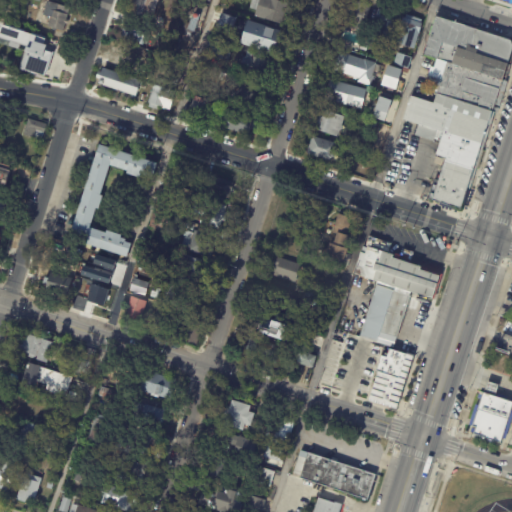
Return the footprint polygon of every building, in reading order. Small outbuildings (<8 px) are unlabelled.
[(159,0),(153,20),(134,14),(135,8),(132,7),(134,0),(159,0)] [(274,0),(289,5),(281,27),(255,18),(257,12),(250,10),(253,1),(256,2),(257,0),(260,1),(260,0),(274,0)] [(69,9),(67,20),(69,21),(68,25),(65,24),(63,33),(47,29),(50,18),(43,16),(47,2),(70,8),(69,9)] [(357,30),(356,33),(342,29),(350,2),(357,4),(357,3),(365,6),(365,8),(367,8),(360,28),(358,27),(357,30)] [(375,26),(377,21),(376,21),(379,11),(382,12),(383,9),(396,14),(395,17),(398,18),(389,45),(379,42),(382,34),(378,33),(380,28),(375,27),(375,26)] [(228,30),(228,31),(215,27),(218,15),(231,19),(228,30)] [(413,19),(422,22),(421,26),(422,26),(415,51),(397,46),(406,17),(413,19)] [(180,19),(189,23),(185,32),(176,28),(180,19)] [(511,44),(511,55),(510,62),(503,83),(507,84),(498,115),(494,114),(463,213),(433,203),(446,161),(436,157),(442,141),(434,139),(433,143),(415,137),(418,127),(403,122),(410,98),(434,106),(437,95),(431,93),(435,81),(428,79),(431,69),(434,70),(437,62),(424,58),(436,20),(511,44)] [(250,45),(257,23),(268,26),(267,28),(280,32),(275,47),(271,46),(269,53),(249,47),(250,45)] [(19,69),(45,76),(51,53),(44,51),(47,39),(0,25),(0,42),(25,49),(19,69)] [(149,31),(148,38),(160,41),(156,54),(140,50),(142,45),(138,44),(139,39),(137,38),(135,43),(133,42),(132,45),(124,43),(125,39),(122,38),(124,31),(128,32),(129,26),(149,31)] [(360,50),(363,39),(370,41),(366,52),(360,50)] [(210,41),(226,46),(221,61),(205,55),(210,41)] [(340,47),(342,41),(354,45),(352,53),(339,48),(340,47)] [(395,51),(410,56),(406,67),(391,62),(395,51)] [(269,77),(267,86),(240,78),(244,65),(242,65),(244,58),(246,59),(248,54),(255,56),(254,59),(268,64),(267,67),(272,69),(269,77)] [(373,76),(373,77),(374,78),(371,88),(357,84),(358,81),(334,73),(340,54),(376,65),(373,76)] [(395,89),(401,69),(386,65),(380,85),(395,89)] [(142,83),(137,99),(135,99),(134,100),(129,99),(130,97),(98,87),(99,82),(96,81),(99,74),(101,75),(103,70),(142,83)] [(263,88),(257,112),(231,105),(235,93),(224,90),(226,81),(229,82),(230,78),(263,88)] [(328,93),(331,82),(367,92),(362,112),(325,102),(328,93)] [(164,111),(159,109),(158,112),(149,109),(150,106),(148,105),(153,87),(175,93),(170,112),(164,111)] [(390,99),(386,112),(384,112),(382,118),(370,114),(373,106),(374,107),(378,95),(390,99)] [(211,103),(205,124),(189,119),(194,103),(195,104),(196,100),(204,103),(204,101),(211,103)] [(258,122),(255,133),(251,131),(249,138),(216,128),(219,117),(215,115),(216,110),(220,111),(222,106),(227,108),(226,112),(258,122)] [(325,113),(345,119),(338,140),(318,133),(320,127),(317,126),(319,118),(323,119),(325,113)] [(47,124),(43,139),(36,136),(35,139),(24,135),(29,119),(47,124)] [(308,155),(313,139),(338,147),(333,164),(308,157),(308,155)] [(103,197),(98,210),(96,210),(90,229),(106,234),(106,232),(121,236),(120,239),(126,241),(125,244),(131,246),(127,258),(69,240),(99,146),(157,164),(153,178),(147,176),(146,179),(140,177),(139,179),(126,175),(126,172),(110,167),(101,196),(103,197)] [(172,162),(189,167),(185,181),(168,176),(172,162)] [(0,168),(10,171),(6,185),(0,183),(0,168)] [(211,175),(234,183),(229,198),(205,191),(207,185),(205,184),(208,174),(211,175)] [(160,201),(163,189),(174,192),(171,204),(160,201)] [(227,213),(225,221),(222,221),(219,229),(199,223),(201,216),(193,214),(198,197),(226,206),(225,212),(227,213)] [(354,219),(345,249),(348,250),(344,265),(341,264),(339,270),(333,268),(335,262),(326,260),(331,244),(334,245),(337,235),(332,233),(338,214),(354,219)] [(203,233),(212,236),(210,243),(215,245),(211,259),(188,251),(189,248),(182,245),(185,237),(184,236),(185,232),(187,233),(187,231),(194,234),(195,231),(203,233)] [(390,242),(366,237),(364,247),(388,251),(390,242)] [(431,271),(445,276),(436,302),(354,275),(363,247),(367,248),(367,247),(395,256),(394,259),(431,271)] [(93,253),(91,262),(82,259),(84,251),(93,253)] [(205,265),(202,272),(206,273),(203,282),(199,280),(197,285),(187,282),(189,277),(178,273),(184,255),(206,262),(205,265)] [(282,259),(302,266),(295,284),(271,276),(277,258),(282,259)] [(72,282),(67,298),(46,292),(47,286),(43,285),(45,278),(49,280),(51,273),(73,279),(72,282)] [(134,279),(150,284),(145,297),(129,292),(134,279)] [(326,280),(337,283),(333,294),(323,290),(326,280)] [(151,297),(155,286),(159,287),(160,283),(168,285),(169,282),(176,285),(175,286),(187,290),(182,308),(151,297)] [(301,299),(297,313),(263,302),(269,284),(295,292),(293,296),(301,299)] [(378,286),(411,298),(394,349),(360,338),(378,286)] [(307,292),(319,296),(316,308),(302,303),(306,292),(307,292)] [(146,302),(140,325),(124,320),(131,297),(146,302)] [(177,341),(170,339),(174,328),(185,332),(189,319),(205,324),(196,348),(177,341)] [(288,328),(290,328),(291,327),(314,335),(309,350),(294,345),(295,342),(289,340),(288,343),(260,334),(262,329),(270,332),(273,322),(288,328)] [(31,336),(54,343),(47,364),(28,358),(29,355),(22,352),(22,351),(19,351),(20,349),(19,349),(18,347),(19,344),(21,343),(23,339),(26,340),(28,335),(31,336)] [(282,349),(276,366),(245,355),(250,338),(282,349)] [(85,348),(96,352),(87,377),(75,373),(84,348),(85,348)] [(368,398),(376,371),(374,371),(379,355),(385,357),(388,348),(411,356),(395,407),(368,398)] [(311,369),(300,365),(301,364),(298,363),(297,360),(299,354),(302,354),(304,354),(304,353),(317,358),(313,369),(311,369)] [(45,382),(43,392),(11,382),(16,363),(35,369),(33,377),(39,379),(39,380),(45,382)] [(71,376),(26,363),(20,384),(35,388),(37,381),(46,384),(44,390),(65,396),(71,376)] [(178,381),(171,401),(142,391),(148,371),(178,381)] [(66,375),(78,379),(74,390),(62,386),(66,375)] [(496,396),(496,397),(511,402),(511,409),(501,444),(475,436),(477,430),(473,428),(484,393),(485,394),(488,382),(499,386),(496,396)] [(112,402),(115,391),(100,387),(97,398),(112,402)] [(151,406),(167,411),(164,422),(165,422),(162,429),(132,420),(137,402),(151,406)] [(237,403),(251,408),(249,413),(255,415),(251,428),(246,426),(244,433),(225,426),(227,420),(224,419),(227,407),(231,408),(233,402),(237,403)] [(112,419),(105,444),(88,439),(95,418),(96,419),(97,414),(112,419)] [(295,422),(287,448),(272,443),(272,442),(264,440),(266,434),(261,433),(263,427),(267,428),(267,427),(274,429),(277,417),(295,422)] [(53,449),(50,456),(17,443),(25,423),(56,434),(53,444),(55,444),(53,449)] [(238,432),(245,435),(244,439),(258,444),(252,462),(234,456),(237,448),(227,444),(224,453),(217,451),(218,446),(214,445),(216,437),(220,438),(222,433),(236,437),(238,432)] [(156,439),(148,459),(133,453),(132,457),(116,451),(120,438),(142,446),(146,436),(156,439)] [(268,445),(286,451),(283,463),(280,462),(277,471),(263,466),(266,458),(264,458),(268,445)] [(302,452),(376,476),(368,501),(293,477),(301,452),(302,452)] [(214,478),(209,478),(210,467),(220,468),(220,466),(213,464),(215,456),(231,461),(225,481),(219,479),(214,478)] [(144,477),(141,488),(136,486),(135,488),(111,480),(113,473),(115,474),(118,468),(114,467),(117,457),(148,467),(145,477),(144,477)] [(0,465),(2,466),(4,459),(16,463),(12,475),(15,476),(11,485),(9,485),(7,492),(0,489),(0,465)] [(276,474),(271,488),(252,482),(257,467),(276,474)] [(34,470),(32,476),(42,479),(34,503),(26,501),(25,504),(16,501),(25,474),(26,474),(28,469),(34,470)] [(443,473),(449,475),(447,481),(441,479),(443,473)] [(75,474),(83,477),(80,483),(73,481),(75,474)] [(49,481),(54,483),(52,490),(46,488),(49,481)] [(238,503),(236,510),(227,507),(226,511),(200,504),(201,500),(196,498),(199,486),(205,488),(206,485),(232,492),(231,496),(240,499),(238,503)] [(135,508),(133,511),(123,511),(102,505),(104,499),(103,498),(105,492),(106,492),(108,486),(140,496),(136,507),(135,507),(135,508)] [(63,498),(72,500),(68,511),(62,511),(59,511),(63,498)] [(341,510),(340,511),(315,511),(320,499),(343,506),(341,510)] [(264,510),(256,508),(258,500),(267,503),(264,510)]
